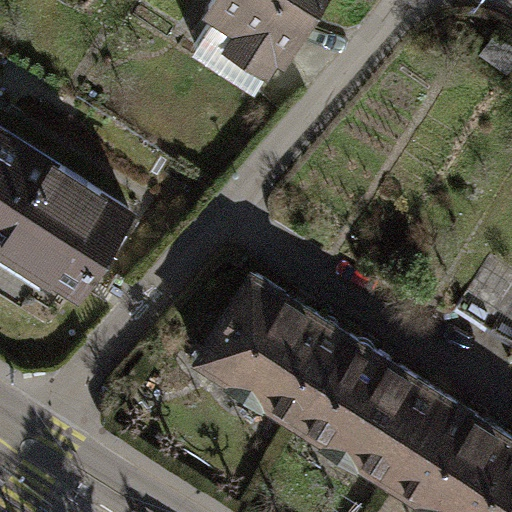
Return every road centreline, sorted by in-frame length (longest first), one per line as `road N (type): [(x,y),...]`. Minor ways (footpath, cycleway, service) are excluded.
road 1 (residential): [(25,422),(405,0)]
road 2 (unclassified): [(170,511),(25,422)]
